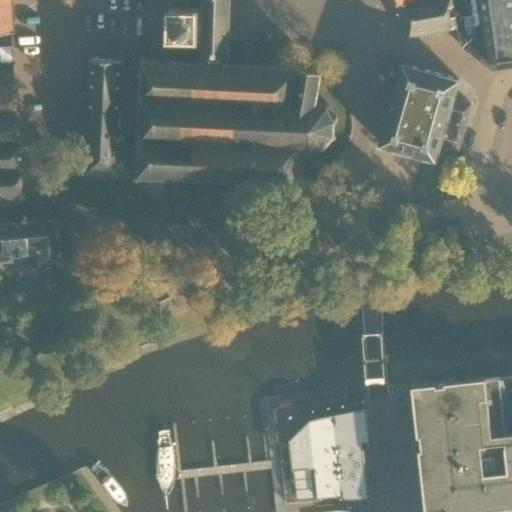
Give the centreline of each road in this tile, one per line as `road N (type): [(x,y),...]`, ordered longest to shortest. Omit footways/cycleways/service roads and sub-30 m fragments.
road 1 (residential): [(52,140),(43,0)]
road 2 (unknown): [(364,40),(489,90)]
